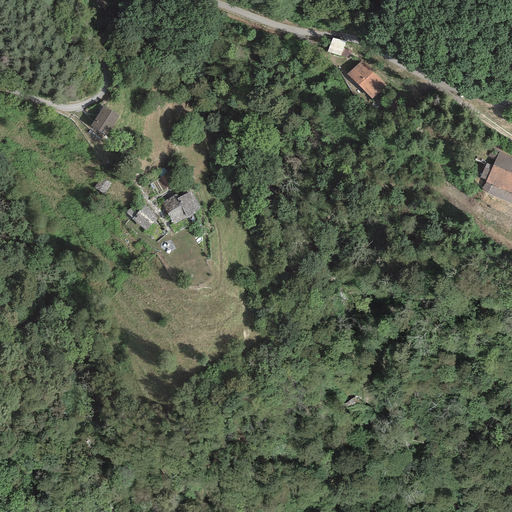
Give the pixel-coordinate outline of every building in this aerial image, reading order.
[(346,41),(333,38),(327,52),(349,58),(351,50),(343,49),(346,41)] [(362,60),(347,74),(372,99),(386,85),(362,60)] [(119,116),(103,106),(90,126),(106,136),(119,116)] [(511,157),(498,152),(492,166),(486,180),(482,188),(487,193),(511,203),(511,157)] [(486,180),(492,166),(486,163),(480,178),(486,180)] [(112,182),(101,175),(93,187),(104,194),(112,182)] [(176,194),(162,203),(173,224),(200,207),(191,192),(178,198),(176,194)] [(159,217),(144,205),(140,210),(133,205),(126,213),(132,218),(132,219),(146,231),(159,217)]
